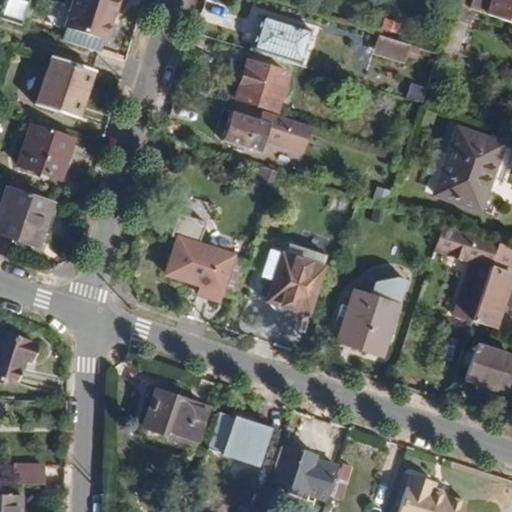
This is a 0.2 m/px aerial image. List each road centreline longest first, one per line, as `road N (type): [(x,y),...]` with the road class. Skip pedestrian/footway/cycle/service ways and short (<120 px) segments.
road 1 (residential): [(83,318),(511,455)]
road 2 (residential): [(175,0),(83,318)]
road 3 (residential): [(83,318),(78,511)]
